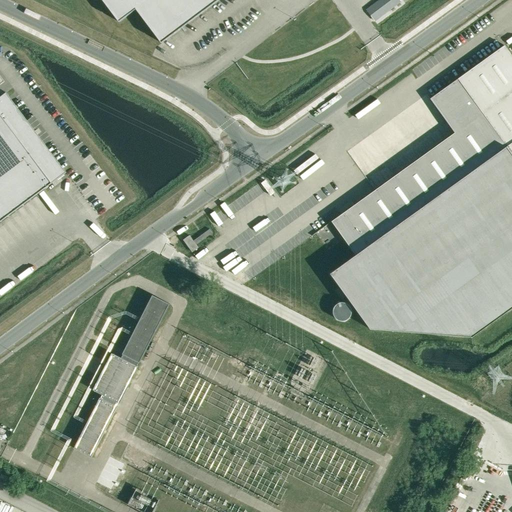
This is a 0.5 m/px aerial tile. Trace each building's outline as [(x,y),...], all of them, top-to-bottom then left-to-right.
[(97,0),(116,25),(133,12),(159,47),(221,0),(97,0)] [(511,56),(511,55),(504,46),(458,79),(430,100),(454,134),(331,222),(356,256),(330,274),(370,330),(471,338),(511,309),(511,56)] [(5,98),(8,96),(6,93),(0,97),(0,222),(50,185),(66,173),(64,170),(61,172),(5,98)] [(209,229),(193,241),(190,237),(185,240),(193,251),(198,248),(196,245),(212,233),(209,229)] [(127,388),(128,389),(131,383),(129,382),(137,367),(137,366),(139,363),(170,304),(169,304),(167,308),(151,300),(153,296),(152,295),(122,355),(123,355),(121,358),(113,354),(94,391),(102,395),(101,398),(100,398),(74,448),(75,449),(76,446),(92,455),(91,457),(117,407),(117,406),(118,403),(119,403),(127,388)] [(138,453),(133,463),(140,466),(145,456),(138,453)]
